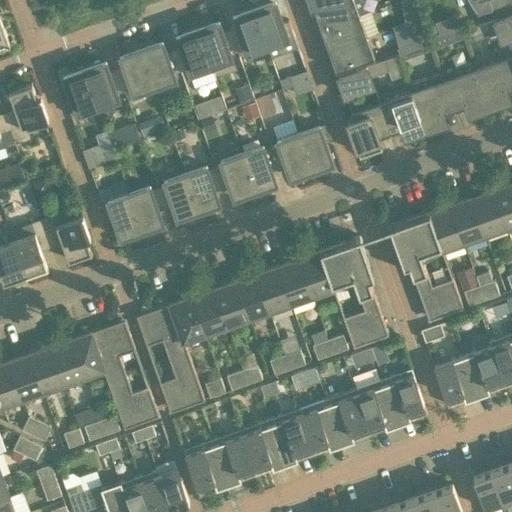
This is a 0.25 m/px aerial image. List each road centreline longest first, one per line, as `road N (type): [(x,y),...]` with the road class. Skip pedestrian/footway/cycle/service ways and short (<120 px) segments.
road 1 (residential): [(0,314),(511,131)]
road 2 (residential): [(227,511),(511,413)]
road 3 (residential): [(195,0),(0,69)]
